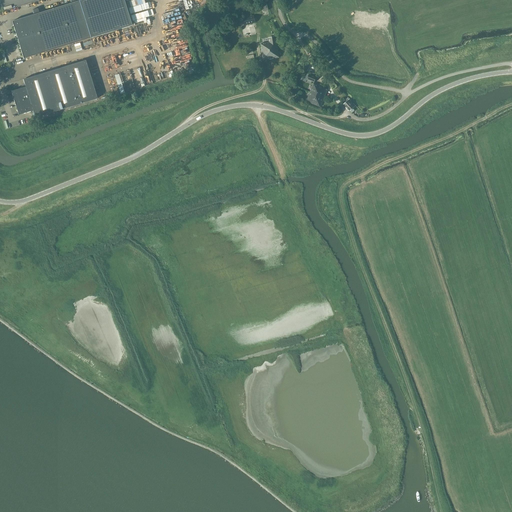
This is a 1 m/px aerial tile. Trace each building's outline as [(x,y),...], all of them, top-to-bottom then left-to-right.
[(133,25),(124,0),(80,0),(78,1),(77,0),(71,0),(72,3),(40,13),(39,9),(39,8),(38,8),(37,8),(34,9),(35,14),(13,21),(24,58),(133,25)] [(141,0),(134,0),(138,18),(140,18),(141,23),(146,22),(145,16),(142,16),(141,10),(144,10),(144,6),(138,7),(137,1),(142,0),(141,0)] [(191,10),(206,2),(205,0),(189,0),(193,6),(190,8),(191,10)] [(184,26),(182,18),(180,19),(179,14),(161,18),(162,24),(171,22),(173,29),(184,26)] [(254,16),(242,19),(244,25),(256,22),(254,16)] [(157,29),(161,43),(167,42),(163,27),(157,29)] [(187,33),(171,35),(172,42),(174,56),(181,55),(181,53),(188,52),(187,46),(189,45),(188,39),(187,39),(187,33)] [(279,57),(276,37),(268,38),(269,42),(261,44),(262,48),(261,48),(263,60),(279,57)] [(98,98),(86,60),(24,79),(26,86),(12,91),(19,115),(34,110),(36,118),(98,98)] [(158,77),(161,77),(161,73),(151,75),(152,82),(158,81),(158,77)] [(326,80),(333,90),(337,87),(335,84),(333,85),(328,78),(326,80)] [(314,84),(307,102),(320,107),(327,90),(324,89),(324,88),(314,84)] [(343,105),(349,112),(351,110),(355,107),(349,99),(343,105)]
